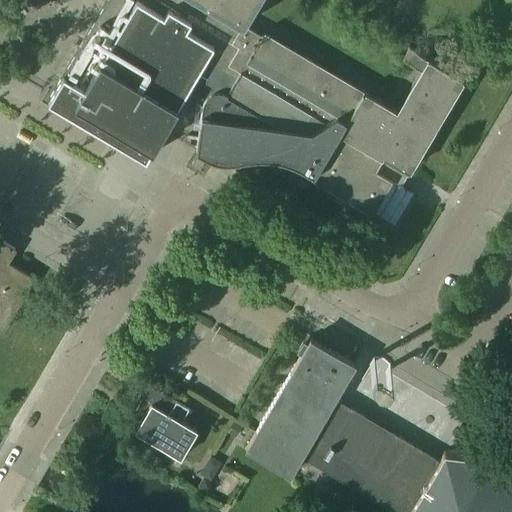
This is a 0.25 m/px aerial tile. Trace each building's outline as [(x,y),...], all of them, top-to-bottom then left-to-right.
[(137,0),(106,0),(47,100),(145,158),(196,72),(213,44),(137,0)] [(137,0),(213,44),(196,72),(206,77),(196,149),(205,154),(210,157),(212,158),(217,159),(224,160),(232,160),(238,159),(246,157),(253,156),(306,187),(312,176),(373,212),(392,179),(384,174),(392,160),(407,169),(462,76),(408,45),(402,56),(422,68),(396,111),(262,32),(261,34),(244,24),(257,0),(137,0)] [(0,328),(3,331),(34,277),(8,262),(16,249),(0,239),(0,328)] [(511,511),(511,475),(510,474),(488,454),(444,450),(438,459),(390,430),(393,425),(369,412),(367,416),(334,397),(354,364),(310,338),(246,446),(290,472),(301,453),(400,511),(511,511)] [(135,430),(180,457),(196,429),(181,421),(189,408),(150,385),(136,409),(144,414),(135,430)]
